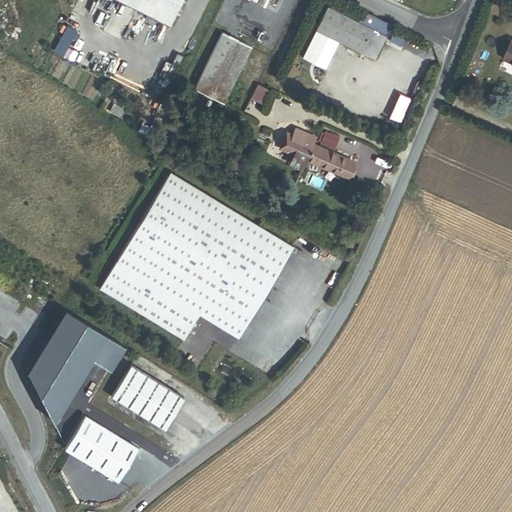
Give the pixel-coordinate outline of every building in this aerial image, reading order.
[(117,0),(170,26),(182,0),(117,0)] [(236,0),(223,27),(241,36),(258,0),(236,0)] [(378,57),(390,34),(343,10),(336,6),(333,5),(321,27),(378,57)] [(195,85),(225,100),(249,52),(236,46),(241,36),(223,27),(195,85)] [(236,46),(249,52),(254,42),(241,36),(236,46)] [(267,85),(257,80),(251,93),(261,98),(267,85)] [(391,116),(403,121),(414,99),(402,93),(391,116)] [(314,143),(316,137),(296,128),(293,134),(287,132),(280,148),(294,154),(289,163),(302,169),(306,159),(314,143)] [(340,137),(327,131),(322,142),(335,148),(340,137)] [(354,161),(314,143),(306,159),(347,177),(354,161)] [(238,336),(293,246),(170,171),(99,287),(184,338),(199,313),(238,336)] [(113,375),(128,351),(69,314),(33,374),(56,427),(96,364),(113,375)] [(184,397),(131,364),(111,395),(165,429),(184,397)] [(118,481),(138,448),(84,414),(64,447),(118,481)]
